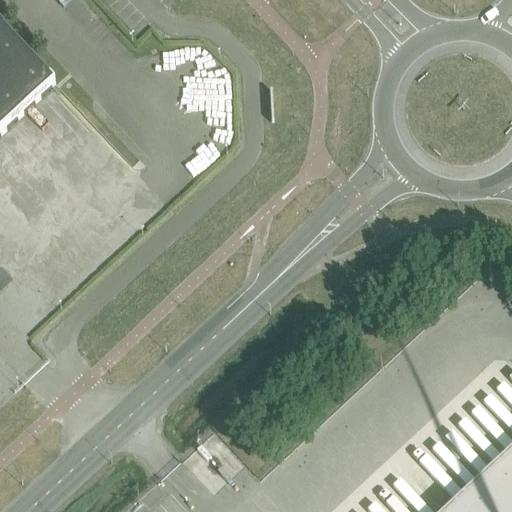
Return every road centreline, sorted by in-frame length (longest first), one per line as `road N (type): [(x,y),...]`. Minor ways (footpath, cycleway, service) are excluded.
road 1 (unknown): [(39,376),(61,335),(209,195),(238,154),(247,104),(234,62),(147,0)]
road 2 (unknown): [(0,315),(122,186),(136,158),(131,108),(30,0)]
road 3 (unclassified): [(29,511),(291,264)]
road 4 (unknown): [(202,511),(0,341)]
road 5 (unclassified): [(381,144),(291,264)]
road 6 (unclassified): [(291,264),(410,182)]
